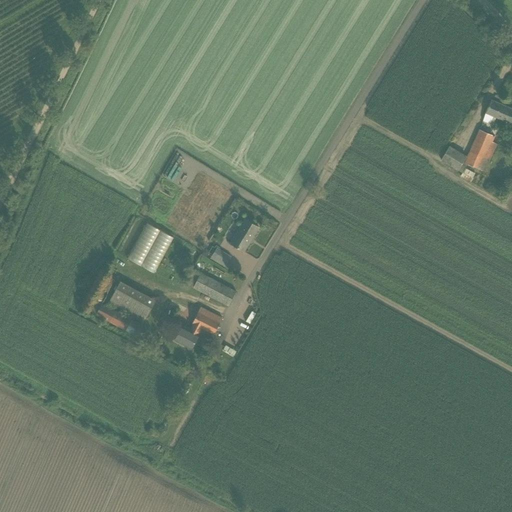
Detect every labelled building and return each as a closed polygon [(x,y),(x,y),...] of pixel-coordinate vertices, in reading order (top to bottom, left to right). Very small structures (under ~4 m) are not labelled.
[(511,124),(511,108),(492,100),(486,113),(511,124)] [(485,172),(497,144),(492,142),(495,136),(479,129),(464,163),(485,172)] [(450,146),(441,161),(458,171),(467,156),(450,146)] [(464,172),(471,176),(473,177),(475,173),(466,168),(464,172)] [(231,243),(244,252),(259,228),(246,219),(231,243)] [(130,259),(154,271),(171,239),(168,238),(156,260),(135,249),(130,259)] [(230,256),(217,248),(212,257),(225,264),(230,256)] [(194,287),(229,306),(236,292),(201,273),(194,287)] [(96,315),(115,280),(106,276),(87,310),(96,315)] [(119,281),(110,303),(148,318),(157,297),(119,281)] [(143,326),(103,304),(97,315),(137,337),(143,326)] [(202,328),(214,335),(222,318),(201,307),(192,324),(193,324),(190,330),(182,326),(175,341),(192,349),(199,335),(202,328)]
